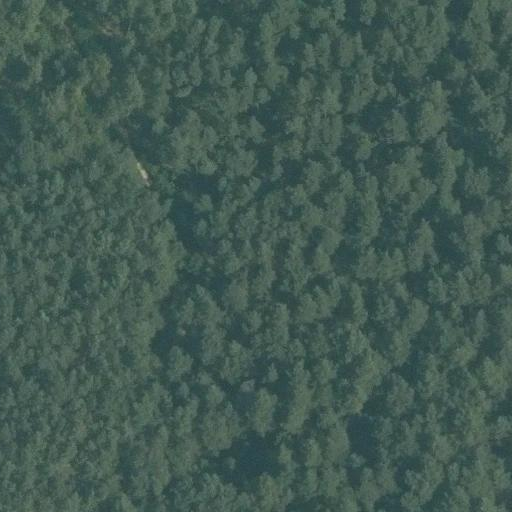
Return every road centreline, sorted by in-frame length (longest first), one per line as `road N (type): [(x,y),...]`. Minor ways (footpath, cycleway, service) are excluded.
road 1 (track): [(196,275),(253,209),(344,143),(511,44)]
road 2 (track): [(196,275),(109,511)]
road 3 (track): [(145,178),(53,0)]
